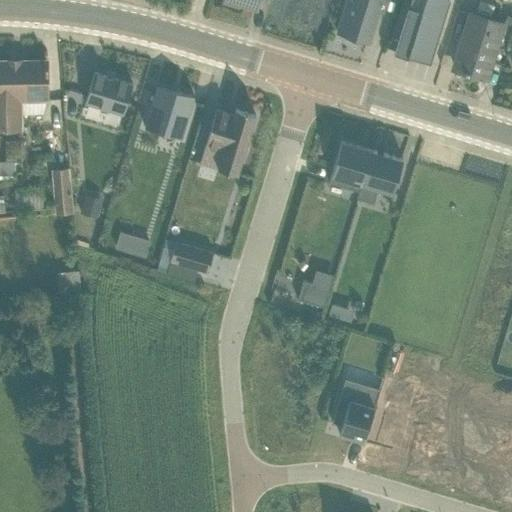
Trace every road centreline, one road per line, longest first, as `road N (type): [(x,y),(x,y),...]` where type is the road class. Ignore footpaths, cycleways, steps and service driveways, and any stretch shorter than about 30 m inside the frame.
road 1 (residential): [(310,77),(229,332),(238,477)]
road 2 (tertiary): [(0,9),(104,17),(310,77)]
road 3 (residential): [(238,477),(348,475),(465,511)]
road 4 (tertiary): [(310,77),(511,138)]
